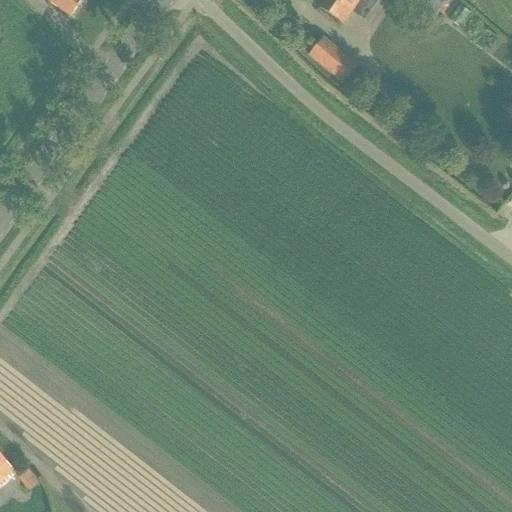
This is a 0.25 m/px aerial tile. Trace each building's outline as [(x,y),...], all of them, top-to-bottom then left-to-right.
[(49,0),(48,2),(70,19),(83,0),(49,0)] [(319,0),(316,6),(343,25),(352,13),(358,17),(369,0),(319,0)] [(403,0),(433,20),(446,0),(403,0)] [(322,39),(306,59),(322,71),(337,52),(322,39)] [(0,489),(16,475),(0,456),(0,489)] [(28,472),(18,479),(27,491),(37,483),(28,472)]
